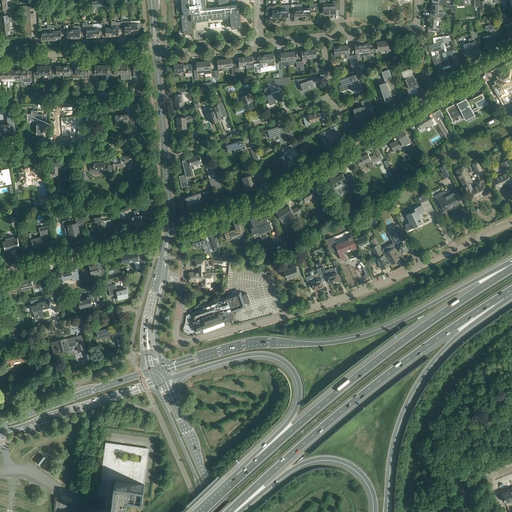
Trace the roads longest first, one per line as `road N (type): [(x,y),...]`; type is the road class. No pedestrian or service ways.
road 1 (motorway): [(511,267),(365,335),(315,344),(250,341),(162,367)]
road 2 (residential): [(179,340),(338,301),(511,223)]
road 3 (motorway): [(228,511),(358,397),(503,295)]
road 4 (motorway): [(511,268),(374,361),(238,477)]
road 5 (motorway): [(166,379),(256,354),(283,361),(295,375),(294,412),(238,477)]
road 6 (motorway): [(385,511),(391,448),(406,402),(442,350),(503,295)]
road 7 (residential): [(169,230),(257,200),(355,141)]
road 8 (motorway): [(237,511),(299,464),(322,457),(363,475),(375,511)]
road 9 (residential): [(164,153),(329,95)]
road 10 (residential): [(0,271),(169,230)]
road 11 (residential): [(0,155),(164,144)]
road 12 (secondary): [(0,432),(154,383)]
road 13 (secondary): [(150,371),(0,422)]
road 14 (residential): [(0,55),(155,53)]
road 15 (secondary): [(221,511),(166,379)]
road 16 (secondary): [(154,383),(211,511)]
road 17 (residential): [(0,341),(127,308)]
